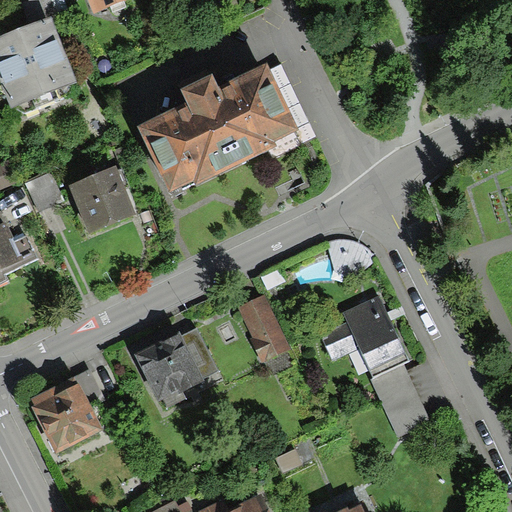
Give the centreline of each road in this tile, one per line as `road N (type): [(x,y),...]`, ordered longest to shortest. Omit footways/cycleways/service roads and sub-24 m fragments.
road 1 (residential): [(369,178),(0,378)]
road 2 (residential): [(369,178),(511,474)]
road 3 (residential): [(511,106),(369,178)]
